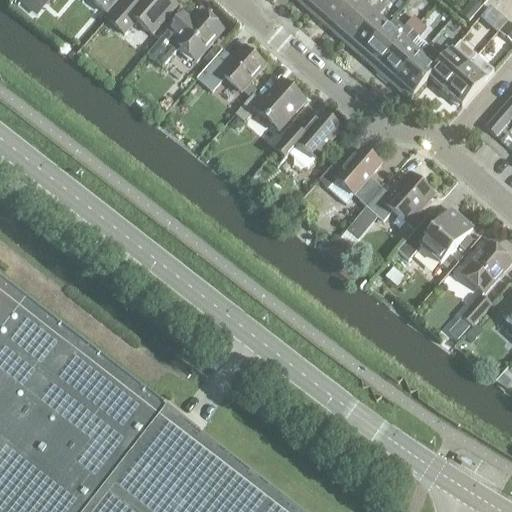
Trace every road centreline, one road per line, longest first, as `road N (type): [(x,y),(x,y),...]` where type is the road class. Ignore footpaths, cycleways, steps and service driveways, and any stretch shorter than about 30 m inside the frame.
road 1 (secondary): [(499,510),(328,399),(0,140)]
road 2 (residential): [(439,148),(426,136),(380,128),(232,0)]
